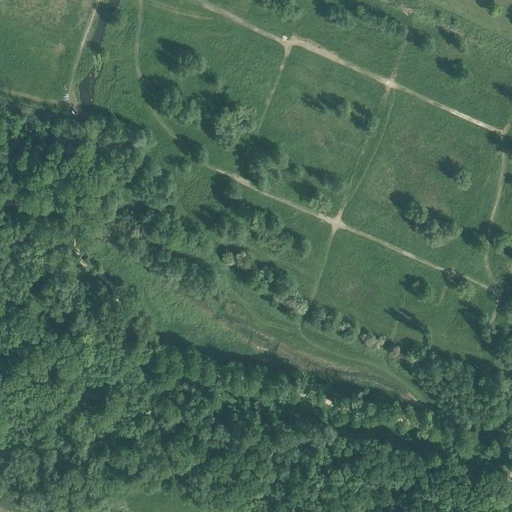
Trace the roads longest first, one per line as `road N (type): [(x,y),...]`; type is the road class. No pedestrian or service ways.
road 1 (track): [(192,0),(499,132),(494,174),(452,272)]
road 2 (track): [(452,272),(239,172),(267,87),(293,42)]
road 3 (track): [(391,84),(337,222)]
